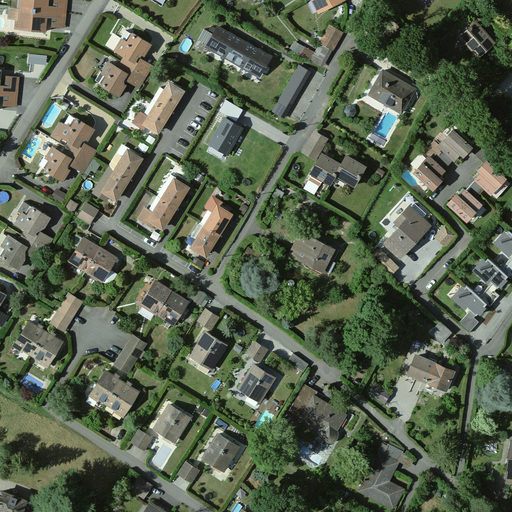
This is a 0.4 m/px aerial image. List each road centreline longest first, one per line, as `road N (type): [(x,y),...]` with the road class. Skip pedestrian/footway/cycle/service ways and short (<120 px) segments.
road 1 (residential): [(158,149),(109,226),(305,356),(457,483),(475,511)]
road 2 (residential): [(205,511),(46,404),(76,356)]
road 3 (residential): [(0,162),(102,0)]
